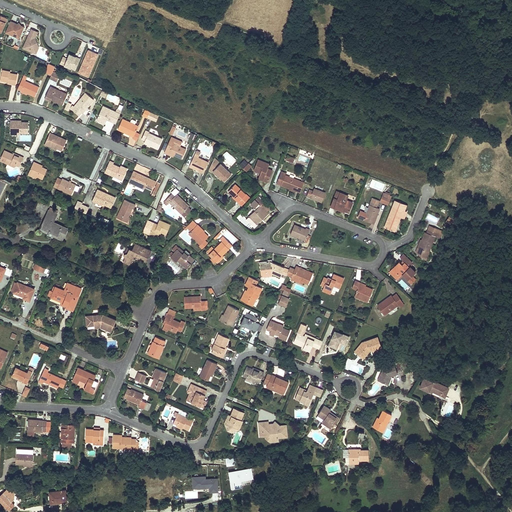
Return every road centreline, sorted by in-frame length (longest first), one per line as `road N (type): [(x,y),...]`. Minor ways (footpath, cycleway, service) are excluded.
road 1 (residential): [(106,411),(190,446),(204,438),(246,354),(339,383)]
road 2 (residential): [(0,106),(32,108),(165,168),(256,244)]
road 3 (residential): [(256,244),(364,265),(379,260),(382,248)]
